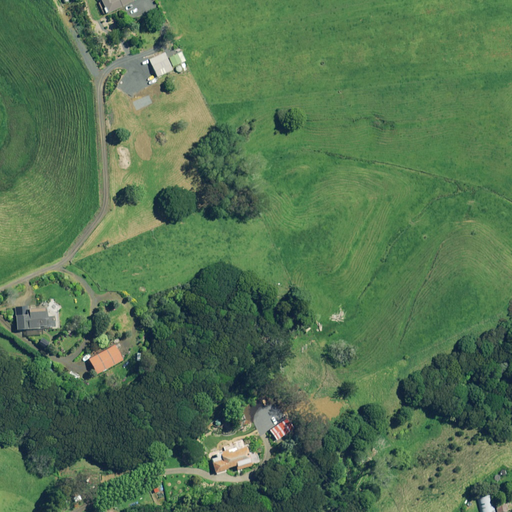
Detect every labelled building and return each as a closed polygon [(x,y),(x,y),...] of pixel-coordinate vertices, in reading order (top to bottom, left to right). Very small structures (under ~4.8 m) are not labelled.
[(135,0),(100,0),(102,3),(98,4),(104,15),(135,0)] [(186,61),(182,52),(170,58),(174,66),(186,61)] [(173,70),(165,53),(150,60),(157,77),(173,70)] [(56,328),(54,308),(28,309),(28,316),(16,316),(17,330),(56,328)] [(49,343),(42,340),(39,345),(46,349),(49,343)] [(124,360),(115,345),(90,360),(98,374),(124,360)] [(289,431),(282,421),(269,430),(276,440),(289,431)] [(226,433),(218,423),(199,438),(207,449),(226,433)] [(221,452),(222,453),(217,455),(218,458),(212,460),(216,473),(237,467),(238,471),(252,466),(245,442),(235,445),(237,449),(230,451),(229,447),(225,448),(225,450),(221,452)] [(494,511),(489,495),(477,498),(481,511),(494,511)]
